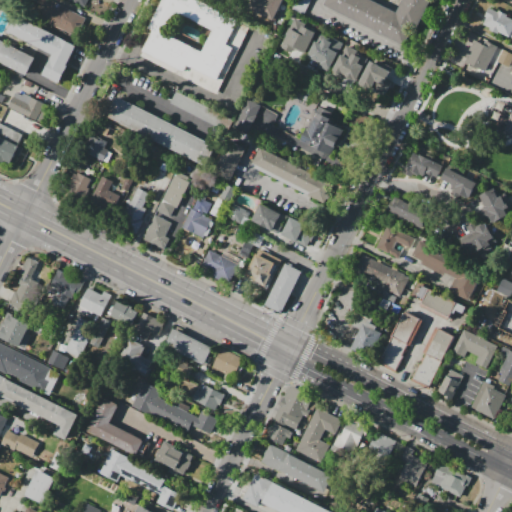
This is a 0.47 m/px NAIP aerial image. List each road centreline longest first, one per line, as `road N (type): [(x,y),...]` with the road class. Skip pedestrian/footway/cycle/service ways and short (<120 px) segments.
road 1 (residential): [(460,0),(204,511)]
road 2 (secondary): [(0,205),(286,349)]
road 3 (residential): [(127,0),(0,260)]
road 4 (secondary): [(286,349),(298,366),(511,473)]
road 5 (secondary): [(511,453),(311,352),(286,349)]
road 6 (residential): [(400,121),(290,64)]
